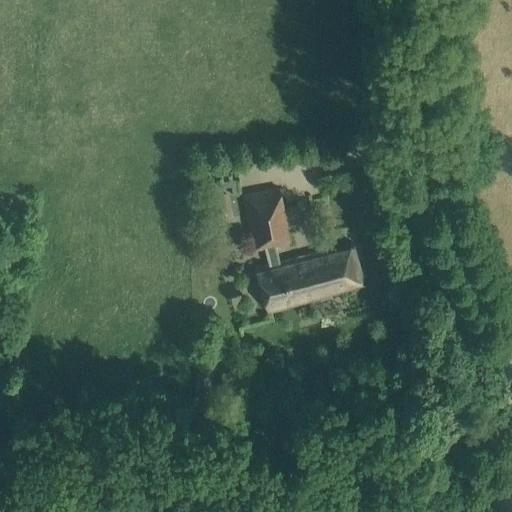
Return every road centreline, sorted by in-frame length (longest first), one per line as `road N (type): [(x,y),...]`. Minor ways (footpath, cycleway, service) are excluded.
road 1 (track): [(511,484),(0,499)]
road 2 (unclassified): [(511,368),(438,274),(415,203),(411,123),(424,0)]
